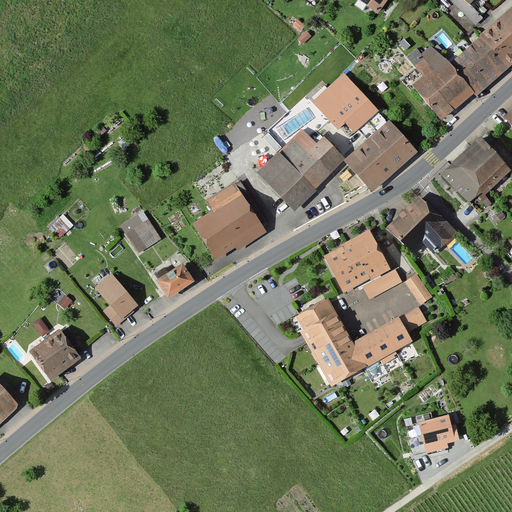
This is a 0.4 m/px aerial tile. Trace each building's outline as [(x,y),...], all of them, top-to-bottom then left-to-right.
[(388,0),(357,0),(378,15),(388,0)] [(464,0),(457,0),(454,4),(475,27),(483,20),(471,5),(464,0)] [(511,10),(479,39),(507,70),(511,66),(511,10)] [(297,20),(293,26),(301,32),(305,27),(297,20)] [(302,45),(310,37),(307,33),(298,41),(302,45)] [(479,39),(448,67),(472,93),(477,98),(507,70),(479,39)] [(427,78),(417,87),(444,118),(449,114),(472,93),(448,67),(431,47),(422,55),(417,49),(408,57),(427,78)] [(372,188),(412,153),(344,75),(311,103),(338,133),(342,130),(347,136),(358,127),(373,144),(351,163),(372,188)] [(102,126),(89,137),(95,143),(107,132),(102,126)] [(313,144),(299,130),(257,171),(296,212),(351,163),(322,137),(313,144)] [(129,135),(120,143),(126,149),(135,141),(129,135)] [(511,170),(482,139),(444,175),(470,202),(481,192),(485,196),(511,171),(511,170)] [(264,232),(236,185),(205,203),(213,214),(192,227),(215,261),(264,232)] [(418,196),(386,230),(414,257),(426,245),(434,253),(456,231),(418,196)] [(487,200),(483,204),(487,208),(491,204),(487,200)] [(501,212),(496,216),(501,221),(505,217),(501,212)] [(144,213),(121,229),(138,255),(162,240),(144,213)] [(60,219),(50,229),(60,239),(70,229),(60,219)] [(369,235),(325,259),(343,294),(345,293),(361,284),(388,270),(369,235)] [(192,264),(184,269),(191,281),(199,276),(192,264)] [(183,267),(157,284),(166,299),(192,282),(191,281),(184,269),(183,267)] [(395,272),(364,288),(369,299),(400,283),(395,272)] [(137,308),(112,276),(97,289),(111,308),(106,312),(117,326),(134,313),(133,311),(137,308)] [(417,277),(406,284),(421,305),(432,298),(417,277)] [(65,296),(58,304),(65,310),(71,301),(65,296)] [(330,304),(328,301),(297,318),(306,334),(302,335),(304,339),(332,388),(411,343),(398,320),(353,345),(339,320),(336,315),(330,304)] [(419,309),(401,319),(408,332),(426,322),(419,309)] [(41,319),(33,324),(42,337),(50,332),(41,319)] [(68,330),(61,335),(68,346),(76,341),(68,330)] [(59,333),(29,354),(48,380),(58,374),(78,359),(68,346),(61,335),(59,333)] [(0,419),(16,404),(0,387),(0,419)] [(447,419),(419,425),(426,454),(448,449),(447,444),(459,442),(456,429),(450,430),(447,419)]
